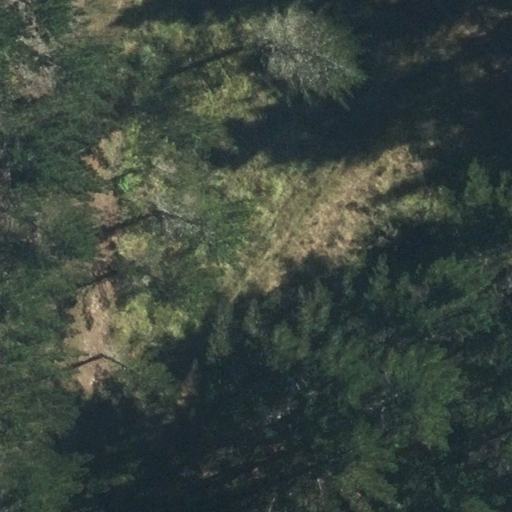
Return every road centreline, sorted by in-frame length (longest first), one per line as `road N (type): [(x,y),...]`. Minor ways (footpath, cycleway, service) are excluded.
road 1 (track): [(121,511),(459,6)]
road 2 (track): [(58,511),(67,0)]
